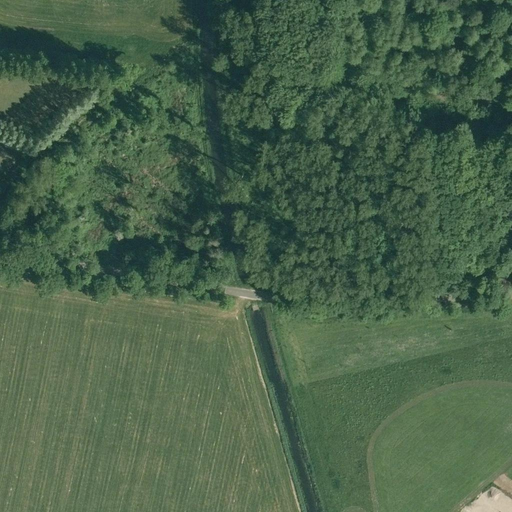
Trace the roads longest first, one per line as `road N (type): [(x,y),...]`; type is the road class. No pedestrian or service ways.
road 1 (unclassified): [(511,294),(297,300),(0,252)]
road 2 (track): [(265,71),(511,104)]
